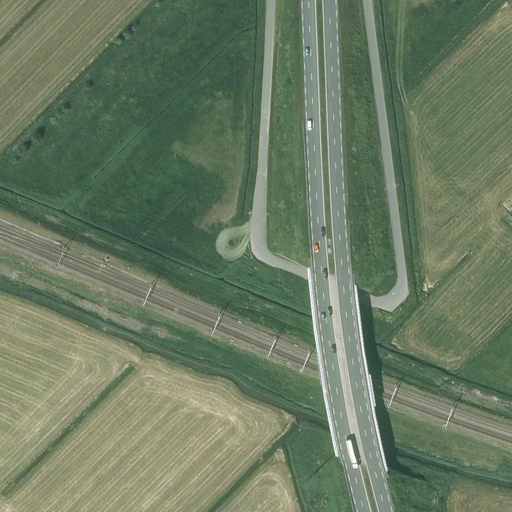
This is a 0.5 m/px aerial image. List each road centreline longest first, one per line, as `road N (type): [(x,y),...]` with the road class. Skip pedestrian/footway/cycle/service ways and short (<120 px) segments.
road 1 (unclassified): [(369,0),(402,286),(387,305),(260,254),(270,0)]
road 2 (primary): [(308,0),(324,300),(363,511)]
road 3 (primary): [(383,511),(342,276),(328,0)]
